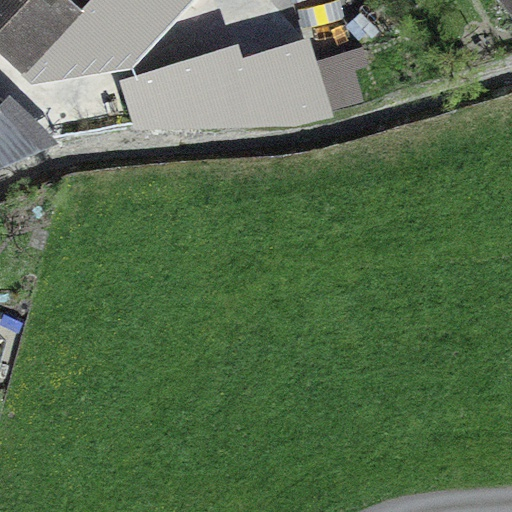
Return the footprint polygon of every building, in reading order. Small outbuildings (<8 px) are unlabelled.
[(0,0),(0,52),(32,81),(90,19),(84,15),(97,0),(0,0)] [(511,0),(494,0),(511,20),(511,0)] [(238,49),(122,85),(133,130),(263,130),(248,80),(238,49)] [(312,60),(248,80),(263,130),(330,117),(312,60)] [(0,172),(62,146),(11,98),(0,109),(0,172)] [(0,353),(9,324),(0,314),(0,353)]
